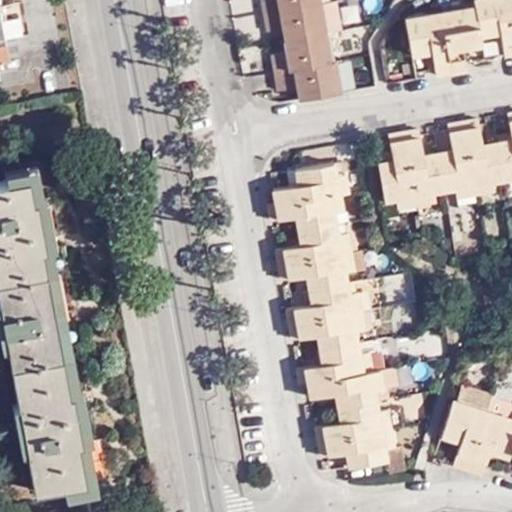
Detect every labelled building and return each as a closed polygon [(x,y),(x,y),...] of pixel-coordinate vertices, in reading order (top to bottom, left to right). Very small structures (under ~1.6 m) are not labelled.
[(18,0),(0,0),(0,51),(13,49),(9,24),(22,21),(18,0)] [(261,0),(267,29),(282,26),(286,49),(271,52),(277,89),(296,85),(298,95),(338,88),(322,0),(261,0)] [(511,0),(472,0),(470,1),(471,8),(403,21),(409,51),(430,48),(435,76),(463,70),(458,42),(477,39),(476,34),(496,30),(501,57),(511,54),(511,0)] [(416,129),(387,135),(391,164),(378,166),(384,201),(395,198),(397,207),(436,200),(434,191),(453,188),(455,196),(495,189),(494,181),(511,177),(511,110),(504,112),(510,141),(482,146),(477,118),(446,124),(451,153),(423,159),(416,129)] [(332,162),(297,169),(300,183),(271,188),(274,204),(267,206),(270,222),(299,217),(304,243),(274,249),(280,279),(309,274),(315,304),(285,309),(291,340),(320,334),(326,364),(297,370),(299,385),(306,383),(309,399),(337,394),(343,422),(314,427),(320,459),(348,453),(351,466),(387,460),(385,449),(392,448),(386,411),(378,412),(374,390),(382,388),(378,370),(370,372),(367,353),(360,354),(355,331),(363,330),(355,292),(348,294),(344,273),(352,271),(344,232),(336,234),(332,211),(341,210),(338,192),(346,191),(342,172),(334,174),(332,162)] [(26,170),(0,174),(0,310),(1,316),(0,316),(0,331),(3,331),(19,419),(1,422),(4,437),(21,434),(30,483),(61,478),(64,488),(105,480),(103,470),(83,474),(53,320),(26,170)] [(427,354),(447,354),(447,329),(427,329),(427,354)] [(378,370),(382,388),(396,385),(393,367),(378,370)] [(451,464),(481,474),(490,445),(509,452),(511,445),(511,444),(511,418),(485,411),(491,392),(461,383),(456,401),(452,400),(443,429),(460,435),(451,464)] [(392,448),(385,449),(387,460),(389,472),(406,469),(402,446),(392,448)]
